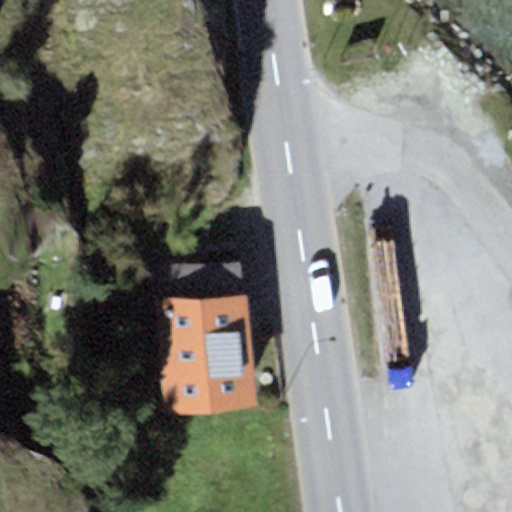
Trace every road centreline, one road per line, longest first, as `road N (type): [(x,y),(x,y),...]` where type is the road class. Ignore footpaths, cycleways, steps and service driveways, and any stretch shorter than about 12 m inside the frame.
road 1 (primary): [(346,511),(288,150)]
road 2 (residential): [(288,150),(380,143),(406,150),(431,163),(511,251)]
road 3 (primary): [(288,150),(265,0)]
